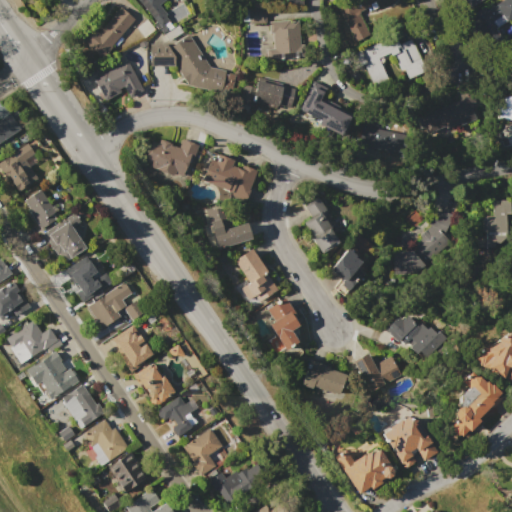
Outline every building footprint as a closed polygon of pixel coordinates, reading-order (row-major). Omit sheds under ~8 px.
[(164,0),(159,5),(166,14),(164,16),(168,20),(160,27),(137,0),(164,0)] [(336,5),(345,0),(394,0),(378,8),(376,3),(359,12),(370,34),(355,42),(336,5)] [(481,0),(467,10),(460,0),(481,0)] [(511,16),(498,26),(487,9),(500,0),(511,0),(511,16)] [(119,7),(133,19),(111,46),(102,58),(83,42),(94,29),(98,32),(119,7)] [(247,8),(264,7),(265,23),(248,24),(247,8)] [(268,21),(291,20),(291,21),(298,20),(300,44),(302,44),(303,57),(267,60),(266,49),(273,48),(271,32),(269,33),(268,21)] [(209,67),(225,70),(224,74),(227,75),(228,73),(234,75),(230,95),(187,85),(188,81),(186,82),(175,66),(148,65),(149,43),(174,44),(188,35),(209,67)] [(347,56),(395,36),(398,44),(412,39),(425,71),(406,78),(403,70),(399,71),(393,55),(391,56),(389,52),(378,57),(389,85),(363,96),(347,56)] [(92,77),(107,70),(107,71),(127,61),(142,90),(128,97),(123,87),(118,89),(120,92),(105,101),(92,77)] [(241,85),(254,87),(256,80),(280,87),(281,85),(294,89),(289,107),(276,104),(275,108),(252,102),(251,105),(238,102),(241,85)] [(311,81),(327,88),(320,102),(321,102),(348,117),(339,133),(317,121),(318,119),(313,116),(299,110),(306,95),(304,95),(311,81)] [(415,119),(459,101),(457,85),(472,84),(474,105),(470,105),(475,119),(459,125),(458,123),(445,128),(444,127),(426,134),(423,128),(419,130),(415,119)] [(511,98),(511,118),(510,120),(501,105),(511,98)] [(0,119),(8,114),(20,130),(0,144),(0,119)] [(364,126),(392,131),(388,151),(361,146),(364,126)] [(197,145),(191,159),(188,158),(181,176),(176,174),(176,176),(149,166),(149,163),(143,161),(151,140),(157,143),(159,139),(171,143),(170,145),(178,148),(181,139),(197,145)] [(212,151),(234,160),(232,166),(240,169),(242,164),(257,170),(246,197),(201,180),(212,151)] [(0,166),(0,162),(15,152),(36,181),(19,193),(0,166)] [(22,201),(40,189),(60,217),(42,230),(22,201)] [(304,206),(317,197),(325,210),(321,212),(330,227),(328,228),(338,242),(321,254),(311,239),(312,238),(302,223),(311,217),(304,206)] [(472,246),(505,247),(506,200),(491,199),(490,216),(480,216),(480,235),(473,235),(472,246)] [(203,210),(211,207),(212,209),(218,207),(219,212),(228,210),(233,226),(246,222),(250,238),(211,250),(203,225),(207,224),(203,210)] [(415,271),(443,242),(455,217),(442,211),(433,211),(428,223),(428,225),(420,233),(417,241),(408,250),(394,251),(391,254),(393,272),(394,272),(415,271)] [(42,233),(65,217),(88,249),(73,259),(72,257),(63,263),(42,233)] [(347,248),(355,255),(354,256),(361,262),(345,282),(332,271),(332,270),(330,269),(347,248)] [(250,249),(266,273),(266,274),(276,290),(258,302),(254,295),(247,300),(240,288),(248,283),(233,260),(250,249)] [(85,255),(88,260),(79,267),(92,285),(98,281),(104,289),(83,304),(60,272),(85,255)] [(0,281),(0,259),(10,274),(0,281)] [(0,290),(1,290),(0,289),(13,279),(35,310),(24,317),(11,299),(0,306),(0,290)] [(125,282),(132,293),(123,299),(127,306),(137,299),(146,312),(133,321),(127,312),(103,329),(88,308),(125,282)] [(283,297),(295,316),(293,319),(297,325),(289,330),(297,341),(277,354),(267,340),(275,335),(269,325),(273,321),(265,309),(283,297)] [(511,300),(500,309),(511,326),(511,300)] [(397,317),(400,320),(405,315),(410,320),(409,322),(411,324),(413,323),(415,325),(419,322),(425,329),(427,326),(434,333),(436,331),(444,339),(421,360),(408,346),(409,346),(405,342),(403,344),(398,339),(396,341),(391,336),(391,337),(387,333),(388,332),(384,328),(394,319),(395,319),(397,317)] [(32,319),(42,333),(49,328),(61,344),(50,352),(46,347),(22,365),(4,339),(32,319)] [(131,332),(133,335),(136,333),(139,337),(142,335),(146,341),(140,345),(142,348),(148,344),(156,355),(145,362),(145,363),(130,374),(121,361),(127,357),(117,342),(131,332)] [(503,332),(511,344),(511,346),(508,350),(507,353),(505,354),(502,354),(511,357),(511,364),(511,367),(511,377),(510,383),(496,378),(496,377),(491,375),(491,372),(490,370),(483,368),(481,365),(476,367),(469,356),(483,345),(485,348),(493,342),(492,339),(503,332)] [(61,348),(67,356),(57,363),(73,385),(60,394),(55,386),(48,391),(32,368),(61,348)] [(351,360),(366,353),(372,365),(389,356),(400,375),(369,392),(351,360)] [(309,359),(319,363),(319,365),(344,374),(337,395),(311,385),(310,389),(299,385),(309,359)] [(130,378),(139,372),(141,376),(154,367),(163,379),(166,378),(176,393),(155,408),(139,385),(136,387),(130,378)] [(499,395),(488,408),(487,406),(480,414),(479,413),(474,418),(476,420),(466,431),(465,430),(459,436),(457,435),(453,435),(449,431),(450,427),(448,426),(453,419),(451,414),(452,412),(450,409),(450,406),(456,402),(456,395),(460,390),(462,391),(465,388),(463,387),(463,385),(461,385),(457,381),(467,370),(481,382),(482,381),(486,385),(487,384),(499,395)] [(71,392),(82,384),(104,416),(86,428),(80,419),(87,415),(71,392)] [(180,396),(185,404),(187,402),(193,412),(190,414),(197,425),(178,438),(166,419),(164,421),(157,412),(180,396)] [(435,451),(422,460),(414,448),(408,452),(414,461),(403,468),(380,433),(388,428),(387,427),(399,419),(400,420),(405,417),(414,419),(435,451)] [(104,419),(112,430),(115,428),(128,447),(100,467),(95,458),(97,456),(82,435),(104,419)] [(57,433),(68,426),(74,435),(64,442),(57,433)] [(211,428),(222,445),(208,455),(215,465),(201,476),(182,449),(211,428)] [(70,439),(75,446),(65,453),(61,446),(70,439)] [(332,456),(343,449),(351,461),(362,454),(363,455),(369,450),(370,453),(377,449),(393,473),(370,488),(368,486),(356,494),(341,470),(332,456)] [(126,493),(109,468),(131,453),(148,478),(126,493)] [(220,471),(225,478),(236,470),(238,472),(246,466),(249,469),(257,464),(267,478),(221,511),(201,485),(220,471)] [(151,489),(158,499),(148,506),(151,511),(153,511),(167,502),(174,511),(127,511),(124,507),(151,489)] [(113,494),(121,506),(112,511),(99,511),(95,506),(113,494)] [(253,511),(265,504),(271,511),(285,502),(291,511),(253,511)]
